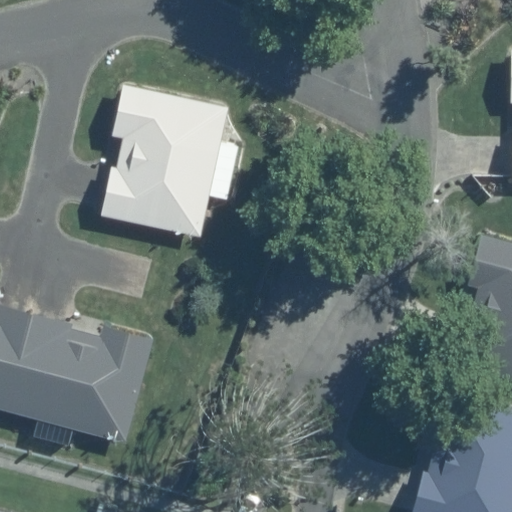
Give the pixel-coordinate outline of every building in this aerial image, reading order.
[(115,82),(104,134),(115,137),(110,171),(101,169),(92,214),(193,238),(224,106),(115,82)] [(511,221),(510,221),(497,265),(508,268),(498,303),(490,301),(477,345),(511,355),(511,221)] [(0,378),(21,310),(0,303),(0,378)] [(0,411),(114,444),(145,341),(99,327),(96,338),(61,330),(63,322),(21,310),(0,378),(0,411)] [(511,511),(511,387),(469,375),(456,419),(467,422),(457,457),(448,454),(436,499),(483,511),(511,511)]
